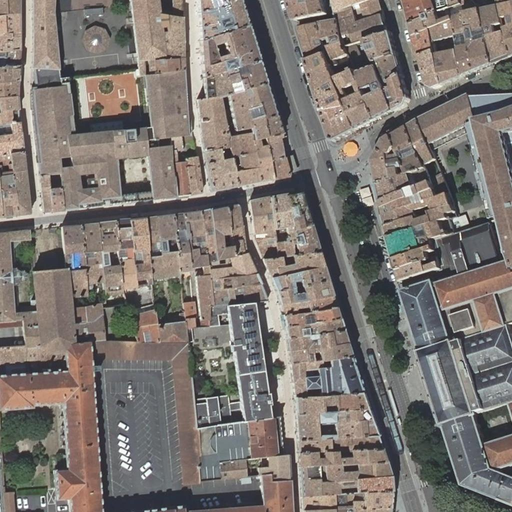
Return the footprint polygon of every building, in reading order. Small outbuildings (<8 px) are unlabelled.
[(0,0),(0,15),(20,14),(19,0),(0,0)] [(32,68),(58,69),(53,12),(53,0),(130,0),(136,52),(138,68),(139,76),(145,75),(143,60),(148,60),(183,58),(183,41),(181,0),(32,0),(33,52),(32,68)] [(248,26),(239,0),(197,0),(200,40),(248,26)] [(325,0),(311,0),(291,2),(297,21),(298,22),(330,15),(325,0)] [(333,0),(338,14),(348,8),(352,7),(373,0),(333,0)] [(385,14),(380,0),(373,0),(352,7),(348,8),(338,14),(339,17),(340,21),(343,34),(347,47),(356,45),(367,41),(393,33),(392,32),(390,32),(385,14)] [(425,17),(430,16),(437,13),(449,9),(462,4),(461,0),(405,0),(412,25),(425,20),(425,17)] [(478,72),(494,65),(481,9),(473,0),(462,4),(466,14),(468,27),(473,50),(478,72)] [(488,0),(490,7),(481,9),(494,65),(511,57),(511,56),(509,44),(498,5),(497,0),(488,0)] [(509,44),(511,56),(511,0),(497,0),(498,5),(509,44)] [(454,21),(453,19),(449,9),(437,13),(442,26),(454,21)] [(432,30),(442,26),(437,13),(430,16),(425,17),(425,20),(412,25),(415,36),(432,30)] [(20,14),(0,15),(0,33),(20,32),(20,14)] [(466,76),(478,72),(473,50),(468,27),(466,14),(453,19),(454,21),(457,35),(458,39),(460,50),(466,76)] [(340,21),(321,24),(301,28),(300,30),(310,62),(329,55),(332,63),(350,56),(347,47),(343,34),(340,21)] [(452,37),(457,35),(454,21),(442,26),(432,30),(435,42),(452,37)] [(101,26),(90,26),(82,33),(82,44),(90,54),(100,54),(108,45),(108,34),(101,26)] [(258,60),(248,26),(200,40),(203,78),(258,60)] [(437,51),(435,42),(432,30),(415,36),(414,37),(421,57),(437,51)] [(20,50),(20,32),(0,33),(0,51),(2,52),(20,50)] [(399,55),(393,33),(367,41),(374,57),(377,62),(399,55)] [(374,57),(367,41),(356,45),(347,47),(350,56),(353,62),(335,69),(339,80),(350,76),(358,73),(354,65),(360,62),(367,60),(374,57)] [(0,66),(19,66),(20,50),(2,52),(0,51),(0,66)] [(444,85),(466,76),(460,50),(438,55),(444,85)] [(436,89),(444,85),(438,55),(437,51),(421,57),(429,85),(436,89)] [(329,55),(310,62),(326,112),(335,142),(336,143),(338,143),(361,131),(348,103),(344,93),(339,80),(335,69),(332,63),(329,55)] [(405,75),(399,55),(377,62),(379,66),(387,86),(405,75)] [(353,62),(350,56),(332,63),(335,69),(353,62)] [(184,58),(183,58),(148,60),(149,74),(185,70),(184,58)] [(266,84),(258,60),(203,78),(204,99),(220,96),(223,95),(227,95),(233,93),(247,88),(266,84)] [(0,66),(0,82),(18,81),(19,66),(0,66)] [(387,86),(379,66),(371,70),(364,72),(359,74),(364,84),(368,94),(379,121),(397,112),(387,86)] [(58,69),(32,68),(30,90),(60,86),(59,78),(58,69)] [(185,70),(149,74),(155,126),(144,128),(147,149),(171,146),(171,138),(191,136),(185,70)] [(379,121),(368,94),(364,84),(359,74),(359,72),(358,73),(350,76),(339,80),(344,93),(348,103),(361,131),(379,121)] [(411,99),(405,75),(387,86),(397,112),(408,106),(411,99)] [(17,96),(18,81),(0,82),(0,98),(17,97),(17,96)] [(276,116),(266,84),(247,88),(233,93),(227,95),(235,131),(235,133),(251,130),(251,132),(253,140),(266,137),(263,121),(276,116)] [(66,136),(70,135),(64,86),(60,86),(30,90),(39,175),(48,174),(49,189),(60,188),(61,188),(58,157),(67,156),(65,136),(66,136)] [(503,219),(511,258),(511,153),(510,146),(507,135),(511,134),(511,111),(478,121),(471,95),(421,120),(425,129),(431,145),(478,123),(480,130),(496,193),(503,219)] [(511,95),(472,98),(478,121),(511,111),(511,95)] [(220,96),(204,99),(197,100),(201,136),(204,152),(220,149),(229,147),(228,141),(229,137),(226,126),(220,96)] [(0,113),(1,113),(1,111),(18,110),(17,97),(0,98),(0,113)] [(0,113),(0,124),(19,123),(18,110),(1,111),(1,113),(0,113)] [(281,133),(276,116),(263,121),(266,137),(281,133)] [(436,171),(442,169),(438,161),(434,151),(431,145),(425,129),(421,120),(409,127),(426,166),(433,163),(436,171)] [(19,123),(0,124),(0,156),(10,154),(23,152),(19,123)] [(434,151),(470,134),(480,130),(478,123),(431,145),(434,151)] [(428,169),(426,166),(409,127),(393,137),(410,175),(413,174),(428,169)] [(63,210),(152,200),(151,192),(120,195),(116,159),(148,156),(147,149),(144,128),(70,135),(66,136),(65,136),(67,156),(58,157),(61,188),(60,188),(63,210)] [(251,130),(235,133),(236,136),(232,136),(229,137),(228,141),(229,147),(232,158),(234,171),(237,186),(260,182),(253,140),(251,132),(251,130)] [(470,134),(493,222),(503,219),(496,193),(480,130),(470,134)] [(281,133),(266,137),(267,147),(270,160),(285,158),(281,133)] [(191,136),(171,138),(171,149),(176,197),(189,195),(188,180),(187,167),(185,161),(178,162),(176,150),(183,149),(182,144),(193,143),(192,136),(191,136)] [(267,147),(266,137),(253,140),(260,182),(273,179),(270,160),(267,147)] [(376,161),(380,185),(410,175),(393,137),(387,141),(386,142),(382,150),(376,161)] [(148,156),(151,192),(152,200),(176,197),(171,149),(171,146),(147,149),(148,156)] [(220,149),(204,152),(210,190),(212,191),(237,186),(234,171),(232,158),(222,160),(220,149)] [(25,171),(23,152),(10,154),(12,172),(25,171)] [(12,172),(10,154),(0,156),(0,204),(2,218),(17,216),(12,172)] [(188,180),(189,195),(202,193),(202,192),(200,178),(196,157),(185,158),(185,161),(187,167),(188,180)] [(285,158),(270,160),(273,179),(290,176),(291,174),(290,173),(285,158)] [(434,184),(433,182),(428,169),(413,174),(410,175),(380,185),(383,202),(418,190),(434,184)] [(30,213),(25,171),(12,172),(17,216),(29,214),(30,213)] [(48,174),(39,175),(43,212),(44,212),(52,212),(50,197),(49,189),(48,174)] [(440,199),(452,195),(449,187),(446,180),(445,176),(433,182),(434,184),(434,185),(437,191),(440,199)] [(383,202),(385,209),(437,191),(434,185),(434,184),(418,190),(383,202)] [(50,197),(52,212),(63,210),(60,188),(49,189),(50,197)] [(430,202),(440,199),(437,191),(385,209),(386,217),(417,207),(430,202)] [(299,192),(285,194),(292,230),(310,226),(302,200),(300,192),(299,192)] [(285,194),(269,197),(274,237),(277,258),(297,255),(294,238),(292,230),(285,194)] [(434,213),(456,206),(453,197),(452,195),(440,199),(430,202),(417,207),(386,217),(389,227),(419,218),(420,217),(419,213),(432,209),(434,213)] [(274,237),(269,197),(250,201),(249,202),(255,240),(274,237)] [(229,227),(229,229),(242,227),(238,205),(236,204),(227,206),(229,227)] [(227,206),(210,209),(211,223),(216,260),(234,257),(229,229),(229,227),(227,206)] [(437,225),(443,223),(452,220),(450,215),(458,212),(456,206),(434,213),(435,218),(420,222),(419,218),(389,227),(392,239),(419,230),(437,225)] [(210,209),(201,211),(207,262),(216,261),(216,260),(211,223),(210,209)] [(420,217),(434,213),(432,209),(419,213),(420,217)] [(201,211),(182,213),(190,271),(194,271),(194,268),(202,267),(203,276),(195,276),(200,321),(202,321),(202,323),(209,323),(209,320),(209,306),(212,306),(211,290),(209,280),(208,266),(207,266),(207,262),(201,211)] [(182,213),(172,215),(175,235),(177,251),(179,273),(190,271),(182,213)] [(435,218),(434,213),(420,217),(419,218),(420,222),(435,218)] [(147,251),(150,280),(180,275),(179,273),(177,251),(175,235),(172,215),(155,217),(159,249),(147,251)] [(464,229),(464,232),(470,230),(465,215),(460,217),(460,220),(461,220),(461,219),(462,219),(463,220),(464,220),(465,220),(465,221),(466,221),(466,222),(467,223),(467,224),(467,225),(467,226),(466,227),(466,228),(465,228),(464,229)] [(155,217),(144,218),(147,251),(159,249),(155,217)] [(452,220),(456,234),(464,232),(464,229),(465,228),(466,228),(466,227),(467,226),(467,225),(467,224),(467,223),(466,222),(466,221),(465,221),(465,220),(464,220),(463,220),(462,219),(461,219),(461,220),(460,220),(460,217),(452,220)] [(144,218),(129,219),(135,279),(136,287),(151,284),(150,280),(147,251),(144,218)] [(129,219),(115,221),(117,249),(119,265),(122,290),(136,287),(135,279),(129,219)] [(102,308),(102,309),(109,308),(114,307),(111,296),(119,295),(121,298),(124,296),(122,290),(119,265),(117,249),(115,221),(96,223),(101,264),(103,283),(104,293),(104,296),(105,303),(101,303),(102,308)] [(412,316),(424,351),(421,352),(424,361),(426,366),(435,395),(441,414),(443,419),(446,428),(448,427),(467,486),(511,504),(511,476),(504,473),(511,470),(511,263),(502,266),(492,222),(474,228),(470,230),(464,232),(456,234),(451,236),(445,238),(447,245),(444,246),(446,253),(440,255),(442,259),(448,257),(453,274),(447,276),(445,270),(447,279),(438,282),(435,283),(406,292),(405,292),(412,316)] [(96,223),(80,225),(81,243),(83,253),(84,266),(101,264),(96,223)] [(426,252),(438,248),(435,241),(445,238),(451,236),(450,232),(447,233),(443,223),(437,225),(419,230),(392,239),(397,261),(426,252)] [(80,225),(61,227),(65,269),(68,298),(87,296),(86,285),(103,283),(101,264),(84,266),(83,253),(81,243),(80,225)] [(294,238),(297,255),(318,252),(310,226),(292,230),(294,238)] [(234,257),(247,253),(245,248),(242,227),(229,229),(234,257)] [(30,240),(29,230),(0,233),(0,321),(14,321),(16,321),(15,313),(8,241),(30,240)] [(263,260),(270,277),(323,267),(318,252),(297,255),(277,258),(274,237),(255,240),(263,260)] [(439,251),(440,255),(446,253),(444,246),(438,248),(439,251)] [(400,271),(435,261),(432,253),(439,251),(438,248),(426,252),(397,261),(400,271)] [(435,261),(442,259),(440,255),(439,251),(432,253),(435,261)] [(216,261),(207,262),(207,266),(208,266),(209,280),(256,274),(247,253),(234,257),(216,260),(216,261)] [(442,259),(445,270),(447,276),(453,274),(448,257),(442,259)] [(433,273),(445,270),(442,259),(435,261),(400,271),(403,282),(433,273)] [(278,300),(280,304),(311,299),(332,296),(327,281),(323,267),(270,277),(275,290),(278,300)] [(14,327),(16,347),(26,346),(26,354),(36,353),(36,362),(60,361),(60,356),(66,356),(66,358),(81,357),(80,344),(105,341),(102,309),(102,308),(101,303),(96,305),(85,307),(75,308),(69,308),(68,298),(65,269),(32,272),(36,310),(15,313),(16,321),(14,321),(14,327)] [(403,282),(406,292),(435,283),(438,282),(447,279),(445,270),(433,273),(403,282)] [(256,274),(209,280),(211,290),(232,288),(250,286),(250,290),(262,289),(256,274)] [(232,288),(211,290),(212,306),(254,302),(267,301),(262,289),(250,290),(250,286),(232,288)] [(311,299),(280,304),(282,315),(313,312),(335,307),(332,296),(311,299)] [(209,320),(209,323),(208,327),(195,328),(185,329),(187,343),(188,353),(232,346),(239,393),(240,402),(229,403),(228,395),(193,400),(195,428),(217,425),(232,423),(230,411),(241,410),(243,421),(270,418),(254,302),(212,306),(209,306),(209,320)] [(184,314),(185,329),(195,328),(194,318),(196,318),(195,303),(193,303),(182,304),(184,314)] [(313,312),(282,315),(284,327),(339,319),(335,307),(313,312)] [(136,338),(137,342),(159,343),(155,318),(155,310),(130,317),(133,327),(136,338)] [(155,318),(159,343),(168,343),(187,343),(185,329),(184,314),(179,315),(180,324),(161,326),(160,317),(155,318)] [(179,315),(160,317),(161,326),(180,324),(179,315)] [(342,330),(339,319),(284,327),(286,338),(342,330)] [(346,343),(342,330),(286,338),(288,351),(318,348),(319,348),(346,343)] [(36,362),(27,362),(27,374),(0,375),(0,409),(32,407),(32,405),(62,404),(66,469),(53,470),(55,500),(68,499),(69,511),(290,511),(289,480),(269,482),(269,474),(260,475),(262,506),(184,511),(183,505),(175,506),(130,511),(101,511),(91,359),(172,360),(184,484),(200,483),(200,482),(195,428),(193,400),(188,353),(187,343),(168,343),(159,343),(137,342),(109,341),(105,341),(80,344),(81,357),(66,358),(66,361),(60,361),(36,362)] [(351,357),(346,343),(319,348),(318,348),(288,351),(290,364),(321,360),(321,361),(351,357)] [(16,347),(0,348),(0,363),(27,362),(26,354),(26,346),(16,347)] [(363,393),(351,357),(321,361),(321,360),(290,364),(294,397),(322,396),(362,393),(363,393)] [(368,409),(362,393),(322,396),(294,397),(295,415),(344,410),(368,409)] [(370,417),(368,409),(344,410),(295,415),(297,440),(329,439),(337,438),(377,436),(370,417)] [(217,425),(195,428),(200,482),(220,480),(218,462),(283,455),(281,436),(279,416),(270,418),(243,421),(232,423),(217,425)] [(381,449),(377,436),(337,438),(329,439),(297,440),(298,453),(316,452),(328,452),(365,450),(381,449)] [(385,462),(381,449),(365,450),(328,452),(316,452),(298,453),(299,467),(317,466),(366,463),(385,462)] [(220,480),(260,475),(269,474),(269,482),(289,480),(288,455),(283,455),(218,462),(220,480)] [(389,476),(385,462),(366,463),(317,466),(299,467),(301,496),(318,496),(331,494),(332,494),(345,493),(350,493),(356,492),(391,491),(389,476)] [(389,508),(391,491),(356,492),(350,493),(351,509),(352,509),(389,508)] [(4,511),(14,511),(13,493),(3,493),(4,511)] [(351,509),(350,493),(345,493),(332,494),(333,509),(351,509)] [(318,496),(301,496),(301,510),(333,509),(332,494),(331,494),(318,496)]
